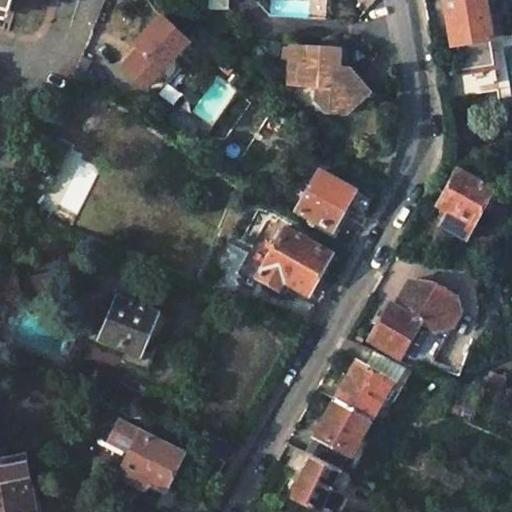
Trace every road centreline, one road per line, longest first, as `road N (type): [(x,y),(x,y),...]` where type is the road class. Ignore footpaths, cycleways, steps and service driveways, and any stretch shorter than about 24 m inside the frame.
road 1 (residential): [(404,0),(422,115),(417,164),(224,511)]
road 2 (residential): [(75,0),(61,43),(31,61),(0,165)]
